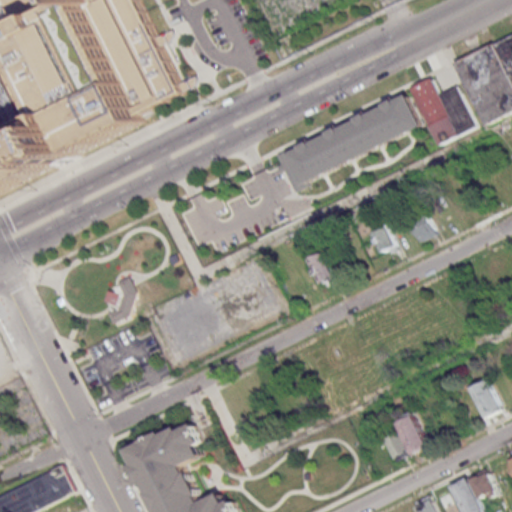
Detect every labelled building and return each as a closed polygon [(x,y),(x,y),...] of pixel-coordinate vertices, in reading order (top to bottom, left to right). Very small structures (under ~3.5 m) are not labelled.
[(0,0),(0,196),(186,105),(133,0),(0,0)] [(489,120),(511,108),(511,26),(457,53),(489,120)] [(415,87),(444,144),(464,135),(444,94),(435,77),(415,87)] [(464,135),(481,126),(461,86),(444,94),(464,135)] [(281,154),(296,146),(297,149),(306,145),(306,143),(315,138),(316,140),(334,131),(333,129),(343,124),(344,126),(363,117),(362,115),(371,111),(372,112),(391,103),(390,101),(399,96),(400,98),(412,92),(427,123),(311,181),(313,184),(300,191),(290,170),(285,172),(281,165),(286,163),(281,154)] [(474,197),(454,200),(457,218),(477,215),(474,197)] [(423,243),(415,227),(432,219),(440,235),(423,243)] [(386,254),(376,235),(390,228),(402,251),(394,255),(392,250),(386,254)] [(311,260),(325,253),(340,282),(326,289),(311,260)] [(124,282),(134,277),(142,292),(134,315),(119,323),(114,313),(125,307),(129,293),(124,282)] [(489,419),(474,389),(491,381),(506,410),(489,419)] [(415,455),(400,424),(417,416),(432,447),(415,455)] [(166,511),(242,511),(232,494),(211,504),(190,462),(212,451),(199,422),(135,450),(166,511)] [(396,460),(386,440),(401,432),(412,453),(396,460)] [(395,463),(384,441),(367,450),(378,472),(395,463)] [(44,511),(83,491),(68,464),(0,499),(0,511),(44,511)] [(492,473),(501,491),(500,492),(501,495),(494,499),(493,495),(484,500),(475,481),(481,477),(480,474),(489,469),(491,474),(492,473)] [(471,478),(489,510),(488,511),(468,511),(455,487),(471,478)] [(422,511),(420,508),(422,507),(420,503),(433,496),(435,500),(436,500),(442,511),(422,511)]
